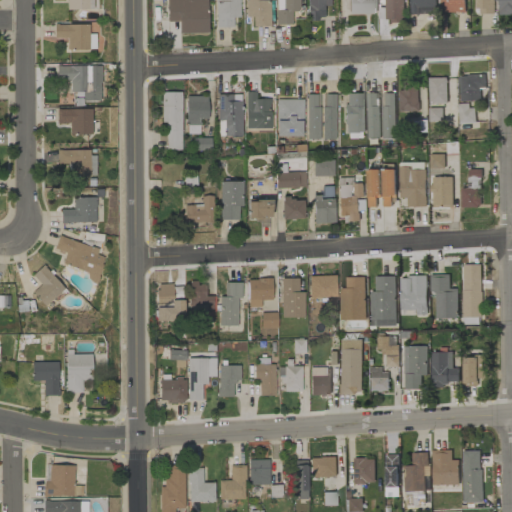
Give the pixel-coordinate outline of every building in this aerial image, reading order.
[(65,0),(65,9),(97,9),(96,0),(65,0)] [(177,21),(177,33),(207,32),(205,0),(165,0),(166,21),(177,21)] [(214,0),(216,27),(233,26),(233,17),(239,17),(238,0),(214,0)] [(268,0),(244,0),(245,17),(252,16),(252,26),(269,26),(268,0)] [(298,0),(275,0),(276,24),(291,24),(290,11),(298,11),(298,0)] [(323,0),(306,0),(307,19),(324,18),(323,0)] [(376,13),(376,0),(338,0),(338,8),(348,7),(348,13),(376,13)] [(404,21),(403,0),(384,0),(386,22),(404,21)] [(409,0),(410,14),(436,13),(435,0),(409,0)] [(464,13),(464,0),(440,0),(440,12),(464,13)] [(493,0),(474,0),(474,14),(493,14),(493,0)] [(511,0),(498,0),(498,15),(511,14),(511,0)] [(87,24),(52,24),(53,38),(66,38),(66,50),(88,49),(87,24)] [(100,100),(99,64),(55,66),(55,80),(69,80),(69,91),(82,91),(82,101),(100,100)] [(484,75),(458,76),(459,101),(480,100),(479,89),(485,89),(484,75)] [(429,103),(447,103),(447,78),(429,78),(429,103)] [(399,112),(418,112),(417,88),(398,89),(399,112)] [(180,91),(161,91),(160,123),(165,123),(165,149),(180,149),(180,91)] [(245,128),(270,128),(269,98),(254,99),(254,91),(244,92),(245,128)] [(319,93),(305,94),(306,139),(320,138),(319,93)] [(335,93),(322,93),(321,138),(334,138),(335,93)] [(363,93),(344,93),(345,138),(364,138),(363,93)] [(367,138),(379,138),(378,93),(366,93),(367,138)] [(394,93),(382,94),(382,139),(395,138),(394,93)] [(241,135),(240,94),(216,94),(217,136),(241,135)] [(206,95),(185,96),(185,133),(198,133),(198,118),(206,118),(206,95)] [(301,135),(302,98),(275,98),(275,135),(301,135)] [(458,124),(475,123),(474,105),(458,106),(458,124)] [(56,123),(68,122),(69,134),(90,133),(90,108),(55,109),(56,123)] [(441,108),(429,108),(429,121),(441,122),(441,108)] [(192,150),(210,149),(209,138),(192,138),(192,150)] [(94,150),(55,151),(56,163),(69,163),(70,175),(95,175),(94,150)] [(444,155),(430,155),(429,168),(444,168),(444,155)] [(312,176),(332,175),(332,160),(311,161),(312,176)] [(399,198),(407,198),(407,207),(425,207),(426,169),(399,168),(399,198)] [(380,169),(367,169),(368,207),(376,207),(376,198),(380,198),(380,169)] [(395,170),(382,170),(382,205),(396,205),(395,170)] [(304,172),(274,172),(274,187),(304,187),(304,172)] [(461,207),(480,207),(480,173),(469,173),(469,188),(460,188),(461,207)] [(353,177),(336,177),(337,215),(348,215),(348,222),(359,222),(358,211),(364,210),(364,183),(353,184),(353,177)] [(452,177),(431,178),(432,207),(452,207),(452,177)] [(218,219),(237,219),(238,207),(241,207),(241,181),(219,181),(218,219)] [(332,222),(332,186),(320,186),(321,195),(311,195),(312,223),(332,222)] [(200,196),(201,204),(183,205),(184,222),(212,221),(211,195),(200,196)] [(94,222),(94,196),(72,197),(72,209),(59,209),(59,222),(94,222)] [(302,198),(280,198),(281,219),(303,218),(302,198)] [(246,218),(269,218),(270,200),(246,200),(246,218)] [(88,272),(85,280),(96,283),(103,256),(95,254),(97,248),(57,236),(53,248),(65,252),(61,264),(88,272)] [(63,289),(43,264),(31,274),(39,285),(31,291),(43,305),(63,289)] [(462,317),(481,317),(481,265),(462,265),(462,317)] [(307,276),(308,299),(335,298),(334,274),(307,276)] [(449,275),(430,275),(430,292),(435,291),(435,318),(458,318),(458,289),(449,289),(449,275)] [(396,326),(395,276),(375,277),(375,291),(370,292),(370,326),(396,326)] [(399,277),(400,310),(416,310),(416,316),(427,315),(427,276),(399,277)] [(340,320),(365,320),(365,277),(345,278),(345,288),(340,288),(340,320)] [(260,306),(259,300),(271,299),(270,278),(246,278),(247,306),(260,306)] [(279,278),(279,317),(302,317),(302,291),(297,291),(297,278),(279,278)] [(236,325),(236,297),(240,297),(240,282),(223,282),(223,296),(218,296),(217,325),(236,325)] [(155,318),(182,318),(183,300),(170,300),(170,284),(155,283),(155,318)] [(211,295),(205,295),(204,283),(187,284),(188,312),(212,311),(211,295)] [(276,312),(260,312),(260,327),(276,328),(276,312)] [(376,349),(384,349),(384,368),(398,367),(397,336),(376,337),(376,349)] [(361,394),(361,339),(339,340),(340,394),(361,394)] [(426,346),(403,346),(403,390),(421,389),(421,375),(427,375),(426,346)] [(184,350),(167,349),(166,359),(183,360),(184,350)] [(452,352),(430,352),(431,388),(445,387),(445,382),(458,382),(458,368),(452,368),(452,352)] [(90,353),(64,354),(65,392),(80,392),(80,380),(90,379),(90,353)] [(484,357),(463,356),(462,386),(477,386),(477,378),(483,379),(484,357)] [(200,384),(205,383),(205,376),(214,376),(214,357),(185,358),(186,400),(200,400),(200,384)] [(30,362),(31,380),(42,380),(42,395),(57,394),(56,361),(30,362)] [(253,380),(258,380),(258,396),(274,395),(273,364),(252,364),(253,380)] [(216,396),(231,396),(231,382),(238,382),(238,365),(216,365),(216,396)] [(300,366),(279,365),(279,391),(300,391),(300,366)] [(330,394),(329,367),(309,368),(309,395),(330,394)] [(381,367),(369,367),(370,392),(388,391),(387,373),(381,373),(381,367)] [(157,379),(158,402),(184,401),(183,379),(157,379)] [(459,485),(458,460),(452,460),(451,450),(431,450),(432,485),(459,485)] [(462,451),(462,503),(481,503),(480,451),(462,451)] [(427,452),(411,453),(412,466),(403,466),(403,491),(424,491),(424,467),(428,467),(427,452)] [(385,487),(398,487),(398,455),(385,455),(385,487)] [(309,458),(310,477),(336,476),(335,457),(309,458)] [(373,484),(374,459),(353,458),(352,483),(373,484)] [(247,459),(247,485),(268,484),(268,459),(247,459)] [(306,497),(305,460),(291,460),(292,498),(306,497)] [(217,499),(243,499),(243,464),(229,464),(228,480),(218,480),(217,499)] [(72,465),(48,465),(48,480),(43,481),(43,496),(81,495),(81,485),(72,485),(72,465)] [(183,508),(182,465),(164,465),(165,486),(158,486),(158,511),(172,511),(173,508),(183,508)] [(213,501),(213,482),(201,482),(201,467),(187,467),(186,501),(213,501)] [(362,511),(362,499),(347,499),(347,511),(362,511)] [(42,511),(85,511),(86,501),(42,500),(42,511)]
